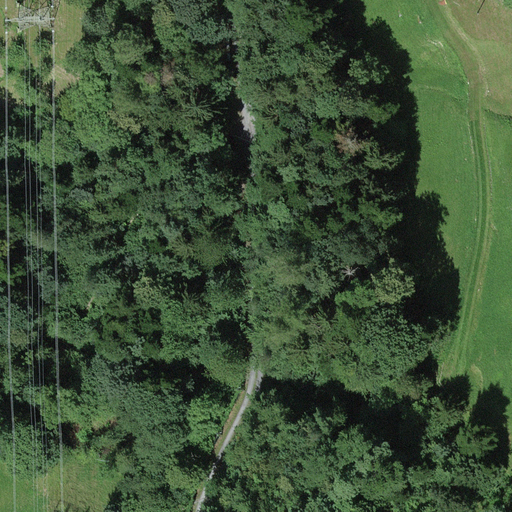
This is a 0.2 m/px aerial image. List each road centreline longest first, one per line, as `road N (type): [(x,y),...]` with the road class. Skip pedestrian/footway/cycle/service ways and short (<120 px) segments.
road 1 (track): [(237,0),(259,175),(259,365),(255,396),(202,511)]
road 2 (track): [(430,0),(471,68),(483,157),(483,231),(462,361)]
road 3 (track): [(198,321),(194,385),(163,422),(119,511)]
road 4 (track): [(198,321),(259,175)]
